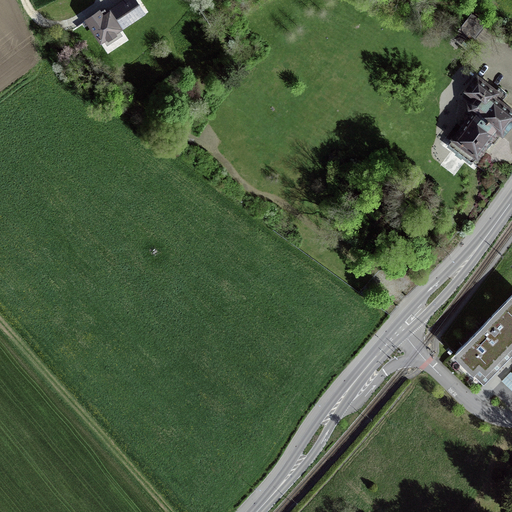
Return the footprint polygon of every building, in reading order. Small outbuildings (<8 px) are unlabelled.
[(139,1),(116,16),(123,26),(120,28),(121,29),(147,12),(139,1)] [(84,16),(100,41),(103,39),(107,45),(123,34),(119,29),(120,28),(123,26),(116,16),(110,6),(107,9),(105,6),(101,8),(100,6),(84,16)] [(486,25),(473,16),(465,27),(477,36),(486,25)] [(477,157),(478,157),(490,141),(494,143),(502,133),(503,134),(511,121),(511,104),(504,98),(507,92),(477,71),(464,88),(465,90),(461,95),(467,98),(467,99),(468,107),(471,110),(450,137),(452,138),(447,146),(455,152),(455,153),(461,158),(462,157),(471,164),(474,160),(477,157)] [(420,267),(406,257),(396,270),(410,280),(420,267)] [(511,350),(511,348),(511,296),(452,355),(478,382),(511,350)]
